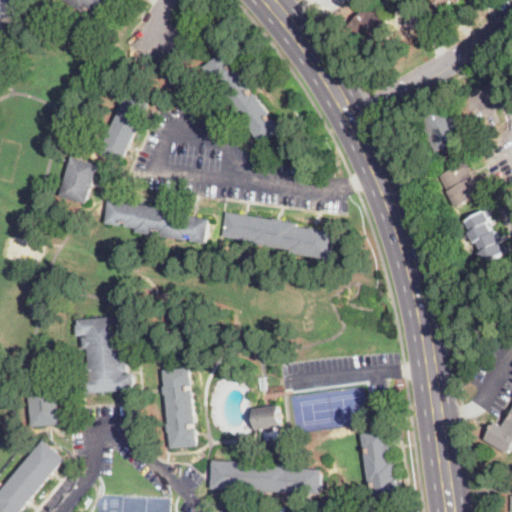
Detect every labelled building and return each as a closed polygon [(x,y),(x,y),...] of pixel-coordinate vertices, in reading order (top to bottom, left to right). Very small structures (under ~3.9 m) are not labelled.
[(21,0),(19,6),(18,7),(15,6),(3,32),(6,33),(0,44),(0,0),(21,0)] [(118,0),(106,22),(91,13),(92,11),(88,8),(86,11),(67,0),(118,0)] [(463,0),(458,5),(456,2),(448,10),(438,0),(463,0)] [(376,12),(377,13),(379,11),(392,25),(391,26),(396,31),(374,52),(350,26),(371,6),(376,12)] [(232,66),(235,69),(237,67),(254,89),(251,91),(254,94),(257,92),(273,114),(272,115),(274,118),(275,117),(285,129),(266,144),(206,67),(226,52),(235,64),(232,66)] [(124,162),(102,152),(131,92),(152,103),(124,162)] [(450,108),(453,114),(455,112),(464,127),(461,129),(466,137),(440,152),(422,121),(448,106),(450,108)] [(95,187),(94,187),(89,203),(63,196),(75,156),(101,164),(96,179),(98,180),(95,187)] [(459,207),(441,176),(468,161),(485,193),(459,207)] [(214,221),(213,226),(210,243),(195,240),(196,238),(192,237),(191,240),(139,231),(140,228),(128,226),(128,223),(124,222),(124,225),(109,223),(113,198),(184,210),(183,214),(214,219),(214,221)] [(493,220),(495,224),(496,225),(493,227),(495,231),(498,230),(504,241),(501,242),(506,252),(487,262),(482,253),(484,251),(479,241),(476,243),(473,236),(468,239),(466,236),(473,232),(469,224),(465,227),(464,224),(491,209),(494,216),(491,217),(493,220)] [(264,217),(277,219),(277,218),(285,219),(285,220),(302,223),(301,226),(314,228),(314,227),(317,227),(322,228),(322,229),(338,232),(334,259),(296,253),(297,249),(257,243),(257,240),(226,236),(230,212),(264,217)] [(130,315),(130,320),(132,320),(133,331),(123,332),(123,333),(127,333),(128,345),(124,345),(125,360),(130,360),(131,372),(127,372),(127,374),(136,373),(138,389),(87,393),(87,388),(84,388),(84,386),(83,378),(93,377),(93,375),(89,375),(88,363),(92,363),(90,348),(87,349),(86,338),(86,337),(90,337),(89,335),(80,336),(79,325),(81,324),(80,319),(130,315)] [(192,389),(192,390),(195,390),(198,424),(194,424),(195,428),(199,428),(200,446),(173,448),(172,432),(170,432),(170,424),(171,424),(169,394),(167,394),(167,386),(168,386),(167,370),(193,367),(195,385),(192,386),(192,389)] [(46,426),(35,427),(31,386),(59,383),(63,424),(46,426)] [(283,421),(284,425),(284,426),(260,429),(259,422),(252,423),(250,413),(256,412),(256,408),(281,405),(283,421)] [(511,449),(510,453),(487,438),(498,422),(505,426),(511,414),(511,449)] [(390,439),(391,442),(393,442),(395,452),(392,452),(393,462),(397,461),(399,477),(400,476),(403,501),(374,505),(373,494),(372,487),(375,486),(375,483),(372,483),(365,434),(389,430),(390,439)] [(22,511),(0,511),(0,495),(12,482),(46,440),(68,458),(22,511)] [(324,493),(215,488),(216,460),(217,460),(294,464),(294,467),(325,469),(324,493)]
